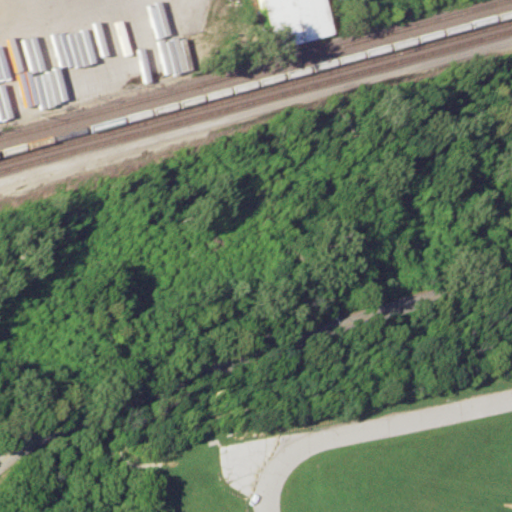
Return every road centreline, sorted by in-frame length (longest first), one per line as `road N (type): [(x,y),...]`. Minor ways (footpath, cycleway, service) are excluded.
road 1 (residential): [(0,464),(48,435),(184,381),(511,263)]
road 2 (residential): [(511,399),(308,446),(277,472),(270,511)]
